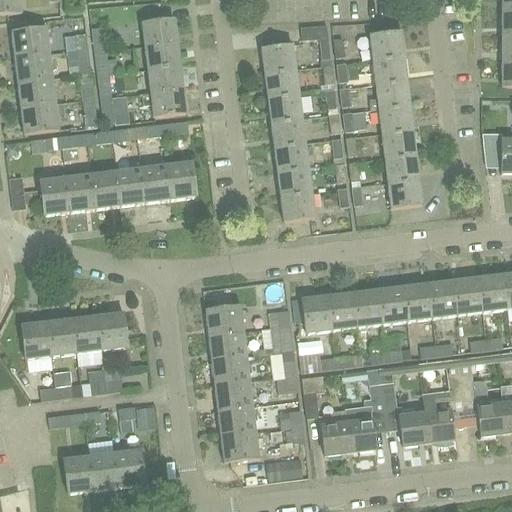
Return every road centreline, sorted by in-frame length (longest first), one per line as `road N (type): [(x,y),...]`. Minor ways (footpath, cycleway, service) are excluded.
road 1 (residential): [(511,229),(163,277)]
road 2 (residential): [(191,510),(511,471)]
road 3 (residential): [(240,204),(218,0)]
road 4 (residential): [(177,395),(6,418)]
road 5 (residential): [(163,277),(0,247)]
road 6 (residential): [(449,141),(434,0)]
